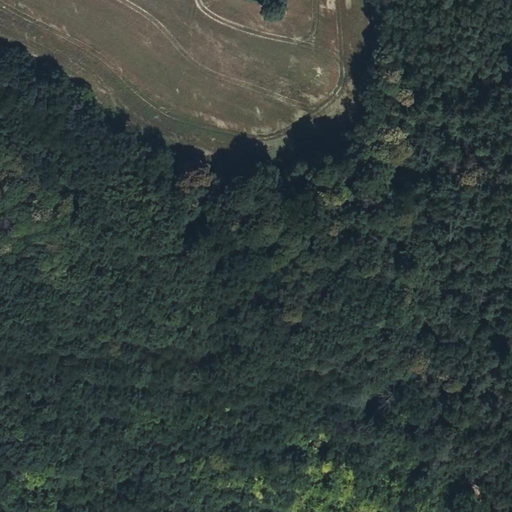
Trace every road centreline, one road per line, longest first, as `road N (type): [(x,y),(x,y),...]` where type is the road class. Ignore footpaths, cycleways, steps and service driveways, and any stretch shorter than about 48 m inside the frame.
road 1 (track): [(0,308),(280,343),(344,337),(392,284)]
road 2 (track): [(376,0),(401,227),(392,284)]
